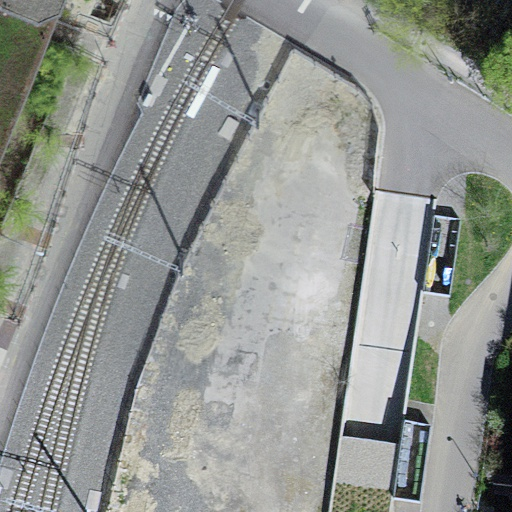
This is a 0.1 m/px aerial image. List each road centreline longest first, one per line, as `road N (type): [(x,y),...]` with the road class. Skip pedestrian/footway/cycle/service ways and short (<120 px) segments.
road 1 (residential): [(0,357),(135,31),(162,0)]
road 2 (residential): [(511,292),(484,322),(468,358),(446,511)]
road 3 (residential): [(333,27),(511,153)]
